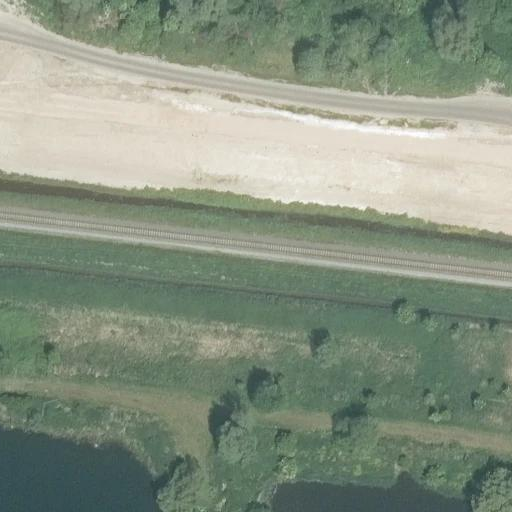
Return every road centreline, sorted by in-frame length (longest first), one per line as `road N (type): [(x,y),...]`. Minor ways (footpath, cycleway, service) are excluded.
road 1 (track): [(0,35),(115,68),(511,122)]
road 2 (track): [(0,386),(511,449)]
